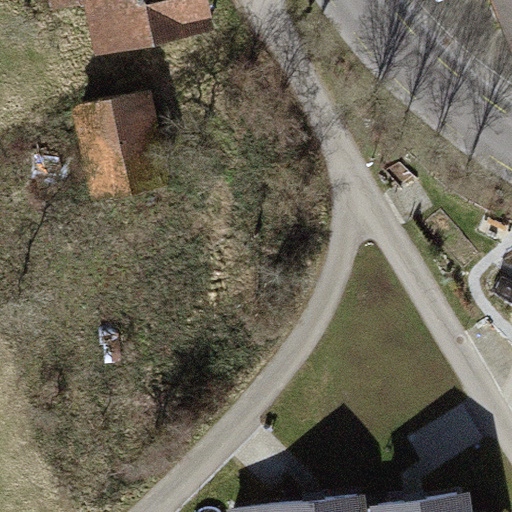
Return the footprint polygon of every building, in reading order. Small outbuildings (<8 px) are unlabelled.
[(47,0),(47,1),(53,0),(70,0),(79,48),(221,24),(217,0),(47,0)] [(511,0),(480,0),(502,61),(511,58),(511,0)] [(141,91),(75,99),(84,165),(149,156),(141,91)] [(475,511),(471,478),(374,491),(376,511),(475,511)] [(369,511),(366,482),(238,498),(239,511),(369,511)]
